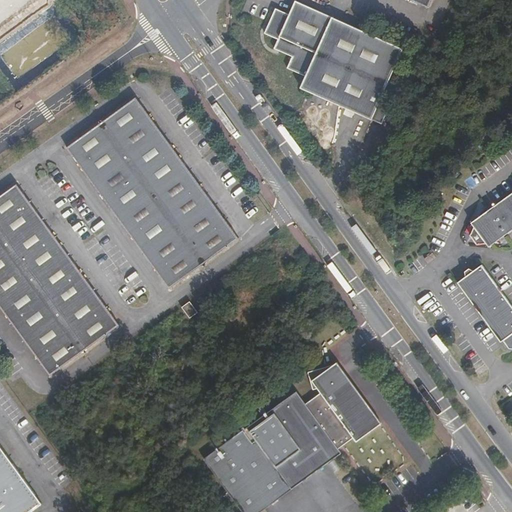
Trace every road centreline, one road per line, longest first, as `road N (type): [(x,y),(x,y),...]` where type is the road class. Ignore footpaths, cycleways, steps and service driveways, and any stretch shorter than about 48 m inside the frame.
road 1 (unclassified): [(166,24),(511,495)]
road 2 (unclassified): [(511,453),(186,11)]
road 3 (unclassified): [(0,142),(166,24)]
